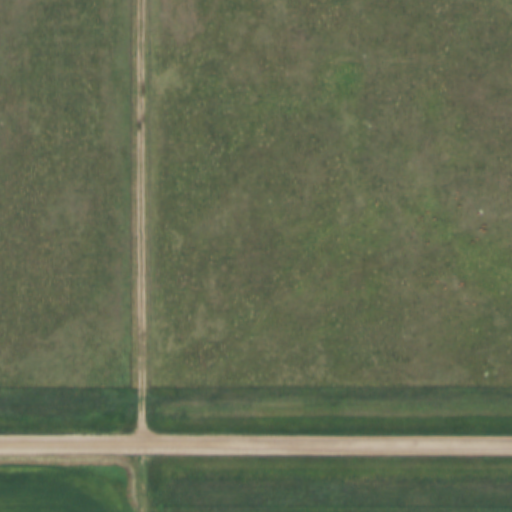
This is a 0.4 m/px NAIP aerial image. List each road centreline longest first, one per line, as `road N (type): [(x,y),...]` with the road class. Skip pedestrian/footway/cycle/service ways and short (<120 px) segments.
road 1 (residential): [(511,441),(0,437)]
road 2 (track): [(146,511),(143,0)]
